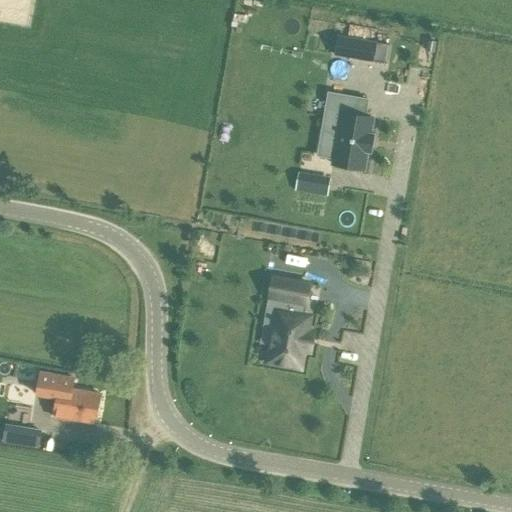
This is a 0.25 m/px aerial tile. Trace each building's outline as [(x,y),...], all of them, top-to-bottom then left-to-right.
[(376,42),(338,35),(335,54),(373,61),(376,42)] [(368,99),(329,92),(318,155),(334,158),(333,163),(364,169),(367,151),(370,151),(373,135),(370,134),(373,118),(365,116),(368,99)] [(340,337),(362,340),(373,271),(351,268),(340,337)] [(274,277),(270,297),(281,299),(279,310),(277,310),(273,330),(271,330),(268,344),(270,345),(267,362),(301,368),(304,350),(310,351),(314,332),(308,330),(310,316),(301,314),(303,303),(306,304),(310,283),(274,277)] [(57,396),(54,415),(96,422),(101,393),(73,388),(75,376),(41,370),(37,392),(57,396)] [(22,402),(27,384),(5,379),(0,396),(22,402)] [(38,446),(40,429),(29,427),(27,444),(38,446)]
